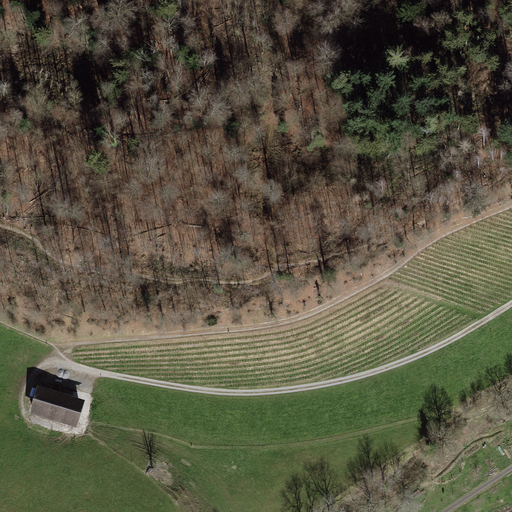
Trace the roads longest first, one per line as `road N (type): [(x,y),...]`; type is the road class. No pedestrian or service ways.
road 1 (track): [(53,346),(287,322),(511,204)]
road 2 (track): [(72,365),(211,391),(307,387),(407,360),(511,304)]
